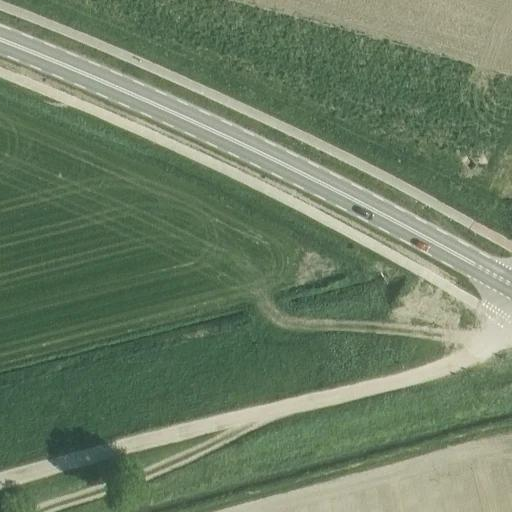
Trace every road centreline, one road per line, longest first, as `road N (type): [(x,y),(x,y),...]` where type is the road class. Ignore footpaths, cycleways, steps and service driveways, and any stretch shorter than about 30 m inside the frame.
road 1 (primary): [(511,286),(246,147),(0,40)]
road 2 (track): [(0,481),(462,361),(511,330)]
road 3 (track): [(251,417),(198,450),(46,511)]
